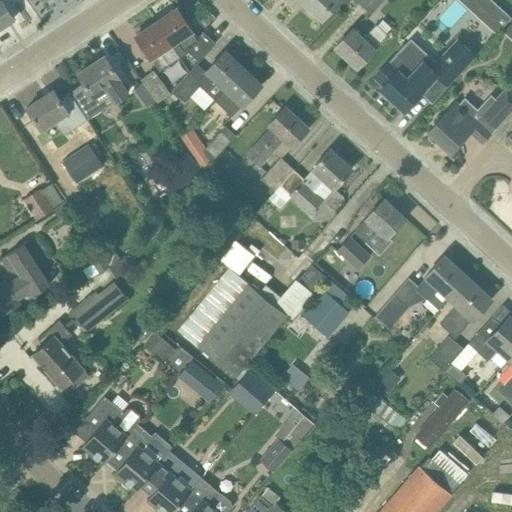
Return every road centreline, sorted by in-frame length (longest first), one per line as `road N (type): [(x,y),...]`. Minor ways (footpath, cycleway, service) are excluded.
road 1 (residential): [(445,200),(224,0)]
road 2 (residential): [(120,0),(0,80)]
road 3 (tertiary): [(88,511),(28,462),(0,419)]
